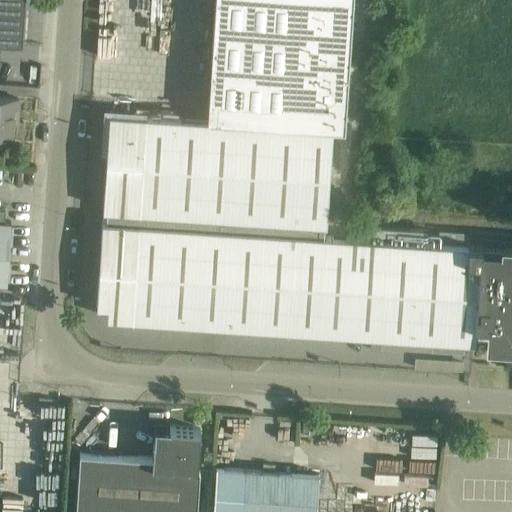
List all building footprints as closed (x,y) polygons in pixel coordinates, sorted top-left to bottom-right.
[(24,0),(0,0),(0,41),(22,43),(24,0)] [(214,0),(208,104),(207,120),(332,127),(344,127),(352,0),(214,0)] [(0,139),(12,140),(14,113),(17,113),(18,99),(0,97),(0,139)] [(109,113),(103,209),(107,209),(326,224),(332,128),(332,127),(207,120),(109,113)] [(0,283),(6,284),(10,222),(4,222),(4,210),(0,209),(0,283)] [(102,221),(96,306),(108,306),(107,317),(131,319),(474,342),(475,334),(490,335),(489,351),(499,352),(500,344),(511,344),(511,248),(325,236),(326,224),(107,209),(103,209),(102,221)] [(371,339),(370,349),(380,350),(381,340),(371,339)] [(42,400),(40,417),(56,419),(57,410),(66,411),(66,403),(42,400)] [(200,429),(169,427),(154,426),(153,441),(152,457),(79,452),(75,511),(196,511),(199,469),(197,468),(200,429)] [(213,511),(316,511),(319,474),(216,467),(213,511)]
